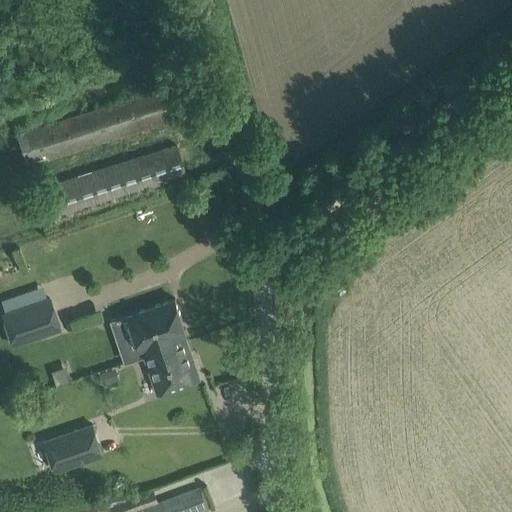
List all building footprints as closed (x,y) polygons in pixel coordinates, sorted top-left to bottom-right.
[(163,88),(144,94),(13,135),(23,164),(153,123),(172,117),(163,88)] [(176,144),(157,150),(47,185),(57,217),(186,177),(176,144)] [(60,328),(49,295),(1,311),(12,345),(60,328)] [(142,347),(158,393),(200,378),(184,333),(187,332),(175,298),(128,314),(140,348),(142,347)] [(134,419),(112,426),(115,436),(137,429),(134,419)] [(92,423),(44,439),(56,472),(104,455),(92,423)] [(154,488),(109,504),(112,511),(197,511),(208,508),(200,487),(159,502),(154,488)]
